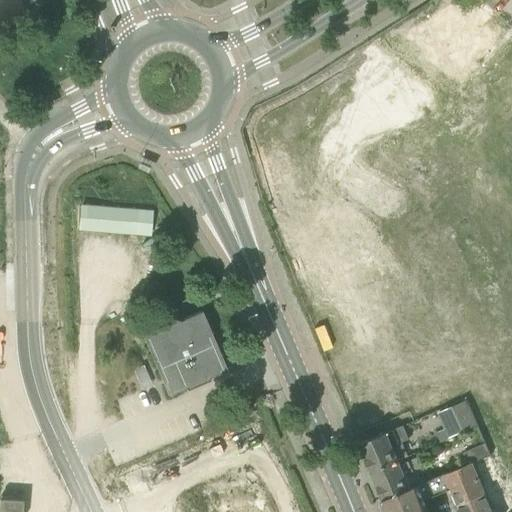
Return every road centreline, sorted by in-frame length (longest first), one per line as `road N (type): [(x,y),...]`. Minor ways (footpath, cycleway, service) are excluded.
road 1 (tertiary): [(59,511),(24,196),(41,144)]
road 2 (secondary): [(350,511),(238,238)]
road 3 (tertiary): [(222,82),(362,0)]
